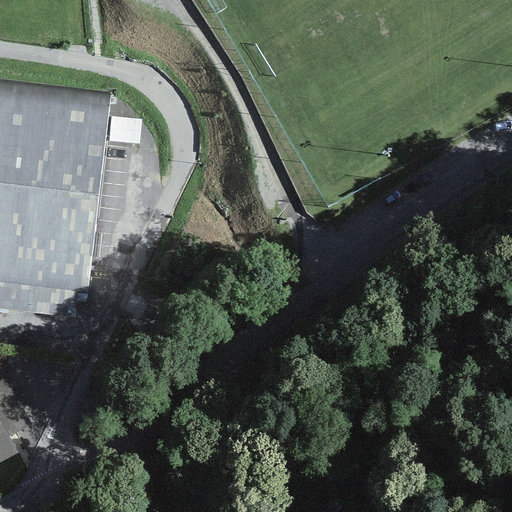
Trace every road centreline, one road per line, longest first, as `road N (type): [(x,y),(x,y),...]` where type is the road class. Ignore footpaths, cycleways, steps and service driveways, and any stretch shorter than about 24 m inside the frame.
road 1 (residential): [(51,489),(67,402),(173,189),(183,135),(164,98),(130,73),(0,49)]
road 2 (tertiary): [(51,489),(164,413),(383,234),(511,152)]
